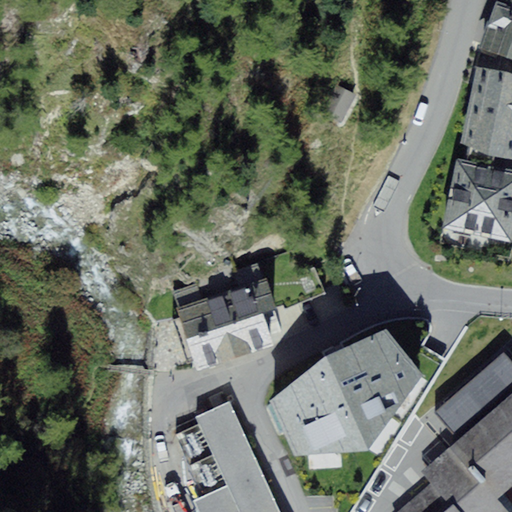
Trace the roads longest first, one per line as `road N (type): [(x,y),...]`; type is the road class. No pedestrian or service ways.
road 1 (residential): [(297,511),(248,401),(248,378),(366,309),(393,273)]
road 2 (unclassified): [(393,273),(382,247),(385,218),(448,82),(470,0)]
road 3 (residential): [(511,299),(421,290),(393,273)]
